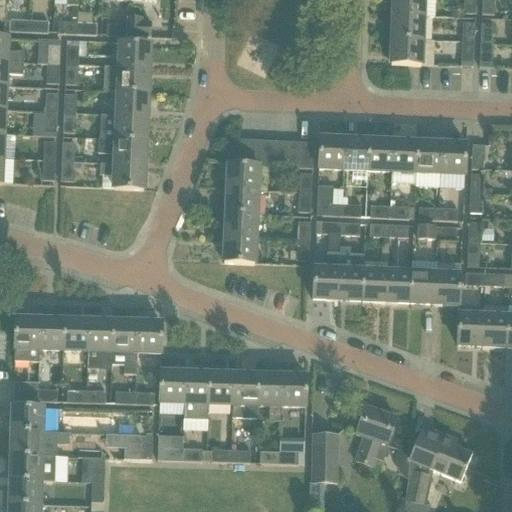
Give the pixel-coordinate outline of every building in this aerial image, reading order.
[(67,0),(67,8),(71,9),(77,9),(77,0),(67,0)] [(393,0),(393,18),(435,20),(435,0),(393,0)] [(462,0),(462,17),(475,17),(475,0),(462,0)] [(481,0),(481,18),(493,18),(493,0),(481,0)] [(392,42),(422,43),(423,19),(435,20),(393,18),(392,42)] [(124,40),(150,41),(150,26),(141,25),(141,21),(125,21),(125,27),(125,28),(123,28),(123,34),(126,34),(126,40),(124,40)] [(10,35),(28,36),(30,36),(30,30),(27,30),(28,24),(10,23),(10,35)] [(28,36),(48,37),(48,25),(28,24),(27,30),(30,30),(30,36),(28,36)] [(58,37),(77,38),(78,32),(75,32),(75,26),(76,26),(76,25),(58,25),(58,37)] [(77,38),(96,39),(97,26),(76,25),(76,26),(75,26),(75,32),(78,32),(77,38)] [(462,26),(461,45),(474,45),(474,26),(462,26)] [(481,26),(480,47),(492,48),(492,27),(481,26)] [(106,39),(124,40),(126,40),(126,34),(123,34),(123,28),(125,28),(125,27),(107,27),(106,39)] [(0,65),(23,66),(23,55),(6,54),(7,41),(0,40),(0,65)] [(421,67),(432,68),(433,44),(422,44),(422,43),(392,42),(391,67),(421,68),(421,67)] [(48,69),(52,69),(52,66),(59,67),(59,68),(60,68),(61,43),(49,43),(48,69)] [(66,44),(65,70),(66,70),(70,70),(71,67),(77,67),(79,44),(67,44),(66,44)] [(461,45),(460,70),(473,70),(474,45),(461,45)] [(118,70),(148,72),(149,47),(119,46),(118,70)] [(480,47),(479,70),(491,70),(492,48),(480,47)] [(0,89),(5,90),(5,77),(22,78),(23,66),(0,65),(0,89)] [(47,87),(59,87),(60,68),(59,68),(59,67),(52,66),(52,69),(48,69),(47,87)] [(66,70),(66,88),(77,88),(78,74),(82,74),(82,69),(78,68),(78,67),(71,67),(70,70),(66,70)] [(117,95),(147,96),(148,72),(118,70),(104,69),(103,95),(117,95)] [(116,119),(146,120),(147,96),(117,95),(116,119)] [(45,117),(51,117),(51,114),(57,115),(57,116),(58,116),(58,97),(46,96),(45,117)] [(64,118),(69,118),(69,115),(75,116),(75,117),(76,117),(77,98),(64,97),(64,118)] [(44,135),(57,136),(58,116),(57,116),(57,115),(51,114),(51,117),(45,117),(44,135)] [(63,136),(75,137),(76,117),(75,117),(75,116),(69,115),(69,118),(64,118),(63,136)] [(99,142),(145,144),(146,120),(116,119),(101,118),(100,141),(99,141),(99,142)] [(114,167),(144,168),(145,144),(99,142),(98,157),(114,158),(114,167)] [(318,171),(343,172),(344,143),(319,142),(318,171)] [(238,168),(250,168),(251,143),(240,143),(238,168)] [(250,168),(258,169),(263,169),(264,144),(251,143),(250,168)] [(343,172),(367,174),(368,144),(344,143),(343,172)] [(263,169),(275,170),(276,144),(264,144),(263,169)] [(275,170),(286,170),(287,145),(276,144),(275,170)] [(367,174),(391,175),(392,145),(368,144),(367,174)] [(43,165),(49,165),(49,163),(54,163),(55,145),(42,145),(42,164),(43,164),(43,165)] [(286,170),(299,171),(300,145),(287,145),(286,170)] [(299,171),(312,172),(312,166),(313,146),(300,145),(299,171)] [(391,188),(392,188),(392,186),(415,187),(416,146),(392,145),(391,175),(392,175),(391,188)] [(62,166),(67,166),(67,164),(73,164),(73,165),(74,165),(75,146),(62,146),(62,166)] [(415,176),(440,177),(441,147),(416,146),(415,176)] [(440,177),(464,178),(465,148),(441,147),(440,177)] [(471,173),(484,173),(485,148),(472,148),(471,173)] [(42,183),(54,184),(54,163),(49,163),(49,165),(43,165),(43,164),(42,164),(42,183)] [(61,184),(73,184),(73,171),(84,171),(84,168),(84,166),(82,166),(74,166),(74,165),(73,165),(73,164),(67,164),(67,166),(62,166),(61,184)] [(113,192),(143,193),(144,168),(114,167),(100,167),(99,179),(113,179),(113,192)] [(227,192),(257,194),(258,169),(250,168),(238,168),(228,167),(227,192)] [(84,171),(84,178),(97,178),(97,168),(84,168),(84,171)] [(299,195),(311,196),(312,177),(300,177),(299,195)] [(470,196),(492,197),(492,192),(483,192),(484,178),(471,177),(470,196)] [(318,189),(316,219),(341,220),(342,220),(342,214),(340,213),(340,208),(332,208),(333,190),(318,189)] [(226,216),(255,218),(257,194),(227,192),(226,216)] [(369,194),(366,199),(369,204),(374,204),(377,199),(374,194),(369,194)] [(298,215),(311,216),(311,196),(299,195),(298,215)] [(469,216),(481,216),(482,203),(492,204),(492,197),(470,196),(469,216)] [(340,208),(340,213),(342,214),(342,220),(341,220),(360,221),(361,208),(347,208),(340,208)] [(370,222),(389,222),(390,222),(391,216),(388,216),(388,210),(371,209),(370,222)] [(389,222),(414,223),(414,211),(388,210),(388,216),(391,216),(390,222),(389,222)] [(419,223),(437,224),(439,224),(439,218),(436,218),(436,212),(419,211),(419,223)] [(437,224),(457,225),(458,213),(436,212),(436,218),(439,218),(439,224),(437,224)] [(225,240),(254,242),(255,218),(226,216),(225,240)] [(297,244),(310,244),(310,226),(298,225),(297,244)] [(316,237),(338,238),(339,232),(341,232),(342,226),(316,225),(316,237)] [(338,238),(360,239),(360,227),(342,226),(341,232),(339,232),(338,238)] [(468,245),(480,245),(481,226),(469,226),(468,245)] [(361,304),(385,305),(386,275),(388,241),(388,228),(370,227),(369,240),(384,240),(383,246),(382,247),(381,265),(364,264),(364,258),(363,258),(361,304)] [(407,241),(408,229),(388,228),(388,241),(407,241)] [(418,242),(438,243),(438,236),(435,236),(436,230),(418,230),(418,242)] [(438,243),(456,244),(456,231),(436,230),(435,236),(438,236),(438,243)] [(224,265),(253,267),(254,242),(225,240),(224,265)] [(296,264),(309,264),(310,244),(297,244),(296,264)] [(467,270),(479,270),(480,245),(468,245),(467,270)] [(337,303),(361,304),(363,258),(350,257),(350,251),(340,251),(339,257),(337,303)] [(312,302),(337,303),(339,257),(328,256),(327,273),(314,272),(312,302)] [(409,306),(433,307),(435,266),(412,265),(412,276),(411,276),(409,306)] [(411,276),(386,275),(385,305),(409,306),(411,276)] [(465,276),(465,289),(484,289),(484,277),(465,276)] [(435,277),(434,307),(458,308),(459,278),(435,277)] [(484,297),(485,297),(489,297),(490,290),(508,291),(508,278),(484,277),(484,297)] [(481,349),(505,350),(506,321),(507,310),(484,309),(484,320),(483,320),(481,349)] [(456,348),(481,349),(483,320),(458,318),(456,348)] [(14,364),(37,365),(39,323),(15,322),(14,364)] [(37,365),(39,365),(40,356),(63,356),(64,324),(39,323),(37,365)] [(63,356),(87,357),(88,324),(64,324),(63,356)] [(99,372),(100,357),(111,358),(112,325),(88,324),(87,357),(87,364),(88,364),(88,372),(99,372)] [(124,377),(135,378),(136,326),(112,325),(111,358),(110,373),(112,373),(112,369),(124,369),(124,377)] [(135,378),(136,378),(137,356),(140,356),(160,357),(161,327),(136,326),(135,378)] [(159,405),(184,406),(185,376),(160,375),(159,405)] [(184,423),(208,423),(208,407),(209,377),(185,376),(184,406),(185,406),(184,423)] [(208,407),(232,407),(233,378),(209,377),(208,407)] [(256,421),(256,409),(257,379),(233,378),(232,407),(232,421),(256,421)] [(280,424),(281,409),(282,379),(257,379),(256,409),(270,409),(270,424),(280,424)] [(281,409),(305,410),(306,380),(282,379),(281,409)] [(13,385),(13,404),(14,404),(32,405),(38,405),(39,399),(36,399),(36,393),(37,393),(37,386),(36,386),(33,386),(13,385)] [(36,393),(36,399),(39,399),(38,405),(56,406),(57,393),(38,393),(37,393),(36,393)] [(67,406),(86,407),(86,400),(84,399),(84,394),(67,394),(67,406)] [(86,407),(105,407),(106,395),(84,394),(84,399),(86,400),(86,407)] [(114,395),(114,408),(134,408),(135,408),(135,402),(133,402),(133,396),(114,395)] [(134,408),(154,409),(154,396),(133,396),(133,402),(135,402),(135,408),(134,408)] [(12,410),(12,435),(42,436),(57,437),(58,413),(43,413),(43,411),(12,410)] [(386,449),(396,421),(365,410),(355,438),(364,441),(357,464),(373,470),(375,463),(382,465),(387,449),(386,449)] [(139,440),(146,440),(146,437),(152,437),(152,439),(153,439),(153,419),(141,419),(140,439),(139,439),(139,440)] [(404,511),(429,511),(430,509),(424,508),(433,474),(442,478),(460,485),(471,457),(453,450),(455,444),(423,431),(416,450),(412,463),(409,463),(406,503),(404,511)] [(12,435),(11,459),(41,460),(55,460),(56,460),(56,448),(68,448),(68,437),(57,437),(42,436),(12,435)] [(124,455),(124,463),(152,463),(153,439),(152,439),(152,437),(146,437),(146,440),(139,440),(139,439),(125,438),(124,451),(124,455)] [(310,486),(310,487),(325,487),(337,487),(338,445),(338,438),(316,438),(310,437),(310,468),(310,475),(310,486)] [(230,466),(249,466),(250,454),(236,454),(236,448),(231,448),(231,453),(232,453),(232,459),(229,459),(229,465),(231,465),(230,466)] [(163,452),(162,464),(183,465),(183,464),(185,464),(185,458),(181,458),(181,452),(163,452)] [(183,465),(202,465),(202,453),(183,453),(183,452),(181,452),(181,458),(185,458),(185,464),(183,464),(183,465)] [(211,465),(230,466),(231,465),(229,465),(229,459),(232,459),(232,453),(231,453),(231,454),(212,453),(211,465)] [(260,467),(279,468),(279,467),(277,467),(277,461),(281,461),(281,455),(260,455),(260,467)] [(277,461),(277,467),(279,467),(279,468),(297,468),(298,456),(281,455),(281,461),(277,461)] [(10,485),(40,486),(54,486),(55,460),(41,460),(11,459),(10,485)] [(92,462),(92,489),(98,489),(97,485),(104,485),(105,462),(92,462)] [(9,508),(40,509),(40,486),(10,485),(9,508)] [(91,506),(104,506),(104,485),(97,485),(98,489),(92,489),(91,506)]
